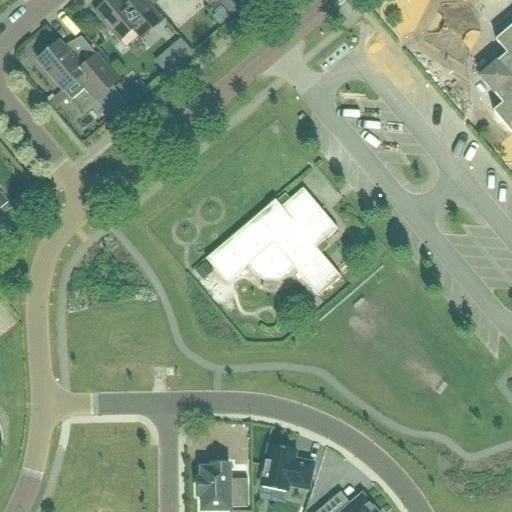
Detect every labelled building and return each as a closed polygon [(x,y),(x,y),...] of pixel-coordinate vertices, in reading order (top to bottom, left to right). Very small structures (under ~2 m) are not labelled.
[(121,0),(109,0),(95,13),(120,42),(134,30),(141,39),(162,22),(143,0),(134,0),(127,6),(121,0)] [(224,9),(230,17),(243,6),(238,0),(216,0),(217,0),(224,9)] [(224,9),(214,17),(220,25),(230,17),(224,9)] [(511,26),(495,41),(506,54),(479,77),(502,105),(493,113),(511,135),(511,26)] [(78,65),(59,43),(37,61),(71,102),(86,89),(96,101),(118,82),(96,56),(85,66),(82,62),(78,65)] [(275,201),(206,260),(227,284),(249,265),(255,271),(259,275),(264,278),(270,279),(276,279),(282,277),(287,274),(293,268),(318,298),(341,278),(316,249),(337,230),(303,190),(281,208),(275,201)] [(196,271),(203,279),(212,271),(205,263),(196,271)] [(269,446),(260,488),(288,493),(289,487),(308,491),(314,465),(299,461),(299,463),(294,462),(296,451),(269,446)] [(202,497),(202,511),(230,510),(230,508),(248,508),(247,480),(230,480),(229,465),(212,466),(212,469),(201,469),(201,480),(198,480),(198,497),(202,497)] [(376,511),(362,495),(346,509),(335,497),(317,511),(376,511)]
